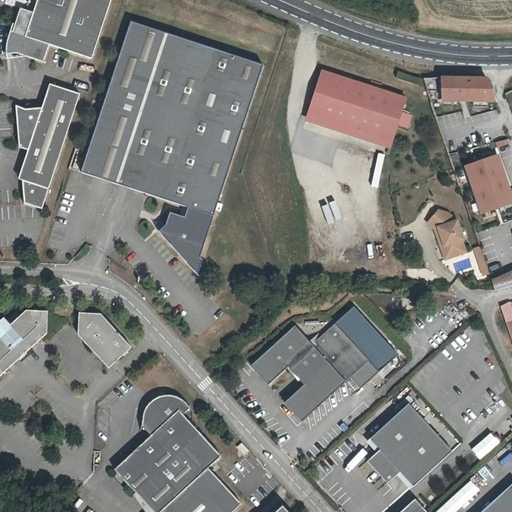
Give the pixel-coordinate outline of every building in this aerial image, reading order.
[(47,44),(89,58),(108,0),(34,0),(30,11),(17,7),(10,31),(8,30),(7,32),(6,33),(6,35),(5,36),(5,38),(4,40),(4,41),(4,43),(4,45),(3,46),(3,48),(3,49),(3,51),(3,52),(3,54),(12,53),(12,57),(24,56),(41,61),(47,44)] [(101,179),(138,23),(128,20),(78,171),(101,179)] [(264,67),(138,23),(101,179),(114,183),(185,206),(182,216),(167,211),(163,224),(157,232),(195,276),(200,261),(198,258),(264,67)] [(406,99),(322,71),(308,115),(392,142),(406,99)] [(443,100),(495,101),(487,78),(442,77),(443,100)] [(19,169),(20,180),(22,181),(21,186),(21,190),(22,203),(40,209),(46,189),(56,160),(77,93),(47,83),(39,108),(39,107),(14,109),(16,147),(25,150),(19,169)] [(508,139),(496,141),(498,150),(510,147),(508,139)] [(511,197),(498,154),(464,165),(480,213),(511,202),(511,197)] [(447,252),(454,255),(465,251),(461,239),(463,239),(457,220),(448,212),(439,208),(428,221),(435,228),(438,227),(441,236),(438,237),(441,246),(445,245),(447,252)] [(445,245),(441,246),(445,258),(454,255),(447,252),(445,245)] [(482,279),(490,276),(479,245),(472,248),(482,279)] [(494,290),(511,287),(511,271),(491,280),(494,290)] [(334,323),(378,371),(397,353),(353,305),(334,323)] [(0,338),(25,316),(19,310),(9,320),(0,327),(0,338)] [(0,379),(52,333),(52,319),(45,312),(30,311),(25,316),(0,338),(0,379)] [(89,313),(82,320),(82,335),(112,368),(135,348),(105,314),(89,313)] [(0,320),(0,327),(9,320),(5,316),(0,320)] [(301,421),(311,412),(350,376),(360,387),(378,371),(334,323),(311,343),(295,325),(285,333),(251,365),(268,384),(288,365),(300,379),(304,384),(302,385),(284,402),(301,421)] [(184,415),(192,408),(191,407),(189,406),(187,404),(185,403),(183,401),(182,401),(180,400),(178,400),(177,399),(175,399),(173,399),(171,398),(169,398),(167,399),(166,399),(164,399),(162,400),(159,401),(155,403),(153,405),(151,406),(150,408),(149,409),(147,412),(146,414),(145,415),(145,417),(144,419),(144,421),(143,423),(143,426),(153,436),(116,470),(154,511),(234,511),(243,504),(210,468),(223,456),(184,415)] [(417,485),(454,450),(411,404),(375,438),(385,448),(371,461),(391,482),(404,471),(417,485)] [(489,432),(470,449),(479,460),(499,442),(489,432)] [(511,511),(511,482),(479,511),(511,511)] [(402,511),(430,511),(417,498),(402,511)]
